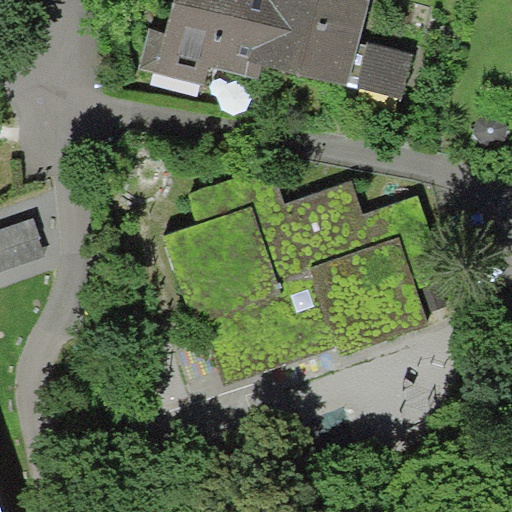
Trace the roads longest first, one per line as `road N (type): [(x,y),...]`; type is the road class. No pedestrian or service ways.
road 1 (residential): [(73,112),(342,149),(460,182),(511,210)]
road 2 (residential): [(73,112),(68,306)]
